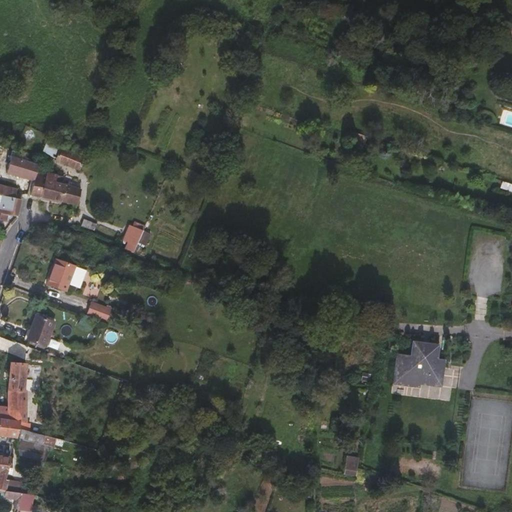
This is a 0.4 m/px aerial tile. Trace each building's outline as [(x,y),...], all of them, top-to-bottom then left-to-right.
[(87,173),(94,157),(81,151),(79,155),(65,150),(65,151),(56,147),(52,155),(62,159),(61,161),(87,173)] [(43,174),(44,168),(19,159),(16,158),(12,166),(9,173),(27,179),(36,181),(40,183),(42,177),(43,174)] [(48,199),(54,176),(43,174),(42,177),(40,183),(38,197),(48,199)] [(83,206),(86,192),(65,186),(61,185),(63,180),(63,178),(54,176),(48,199),(83,206)] [(24,217),(28,198),(25,197),(18,195),(17,199),(5,196),(0,217),(0,220),(15,223),(17,216),(24,217)] [(99,233),(101,226),(89,220),(86,227),(99,233)] [(134,254),(143,231),(131,226),(123,246),(127,248),(128,246),(130,247),(127,252),(134,254)] [(76,293),(85,269),(65,262),(57,287),(76,293)] [(185,302),(191,287),(182,284),(177,299),(185,302)] [(106,320),(111,308),(91,301),(87,313),(106,320)] [(56,348),(65,325),(45,318),(36,342),(56,348)] [(0,348),(7,351),(16,339),(0,333),(0,348)] [(439,375),(441,364),(443,350),(415,346),(413,360),(399,358),(395,387),(422,392),(424,380),(434,382),(435,374),(439,375)] [(33,423),(34,389),(30,389),(31,363),(16,362),(14,409),(0,407),(0,418),(5,419),(6,420),(28,422),(33,423)] [(444,395),(449,366),(441,364),(439,375),(435,374),(434,382),(424,380),(422,392),(444,395)] [(329,387),(330,381),(318,379),(317,385),(329,387)] [(27,436),(28,428),(28,422),(6,420),(5,419),(4,430),(7,431),(7,436),(27,439),(27,436)] [(38,437),(40,430),(28,428),(27,436),(38,437)] [(59,450),(61,445),(62,445),(64,438),(54,434),(51,442),(44,440),(46,432),(40,430),(38,437),(27,436),(27,439),(25,456),(51,462),(55,449),(59,450)] [(51,442),(54,434),(46,432),(44,440),(51,442)] [(104,449),(107,441),(97,438),(94,446),(104,449)] [(138,461),(141,455),(132,451),(129,458),(138,461)] [(15,477),(17,458),(0,455),(0,479),(11,481),(15,477)] [(362,474),(364,460),(364,459),(354,457),(352,473),(362,474)] [(13,483),(11,481),(0,479),(0,489),(12,494),(16,484),(13,483)] [(23,497),(25,488),(16,484),(12,494),(23,497)] [(23,511),(27,498),(23,497),(12,494),(0,489),(0,494),(10,498),(9,501),(21,504),(19,511),(23,511)]
